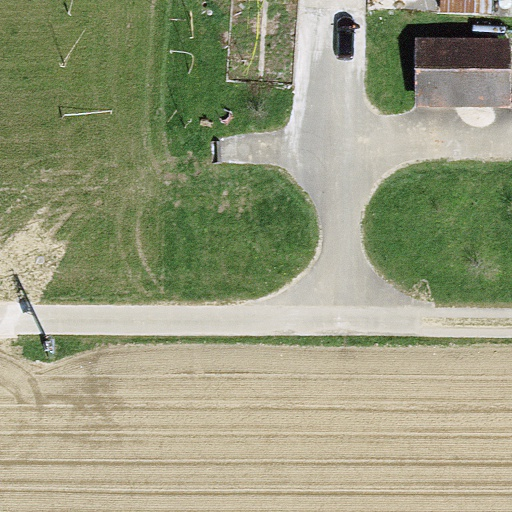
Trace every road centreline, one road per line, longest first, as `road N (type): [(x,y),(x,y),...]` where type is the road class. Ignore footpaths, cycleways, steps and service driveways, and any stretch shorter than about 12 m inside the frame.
road 1 (track): [(511,319),(0,319)]
road 2 (track): [(358,319),(362,41)]
road 3 (track): [(362,146),(511,135)]
